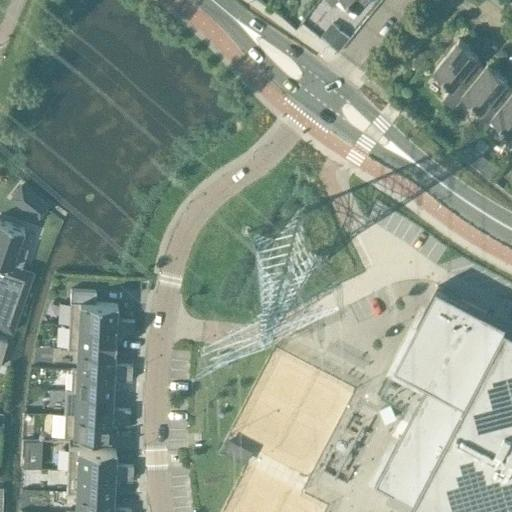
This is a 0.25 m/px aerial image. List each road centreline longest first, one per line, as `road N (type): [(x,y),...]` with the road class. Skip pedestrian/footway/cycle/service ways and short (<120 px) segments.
road 1 (residential): [(326,93),(268,156),(194,212),(179,238),(156,388),(162,511)]
road 2 (tertiary): [(511,232),(454,198),(326,93)]
road 3 (tertiary): [(326,93),(208,0)]
